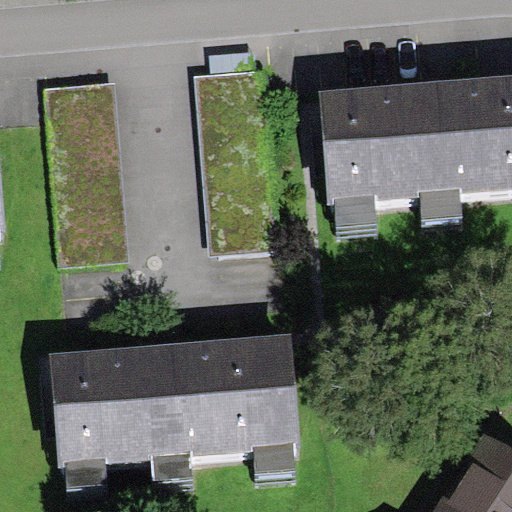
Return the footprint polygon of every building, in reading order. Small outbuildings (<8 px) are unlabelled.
[(254,87),(199,91),(213,254),(268,249),(254,87)] [(104,101),(45,106),(59,264),(117,259),(104,101)] [(511,102),(329,120),(338,211),(511,194),(511,102)] [(272,361),(56,381),(65,477),(281,457),(272,361)] [(434,511),(511,511),(511,453),(487,437),(449,499),(444,496),(434,511)]
